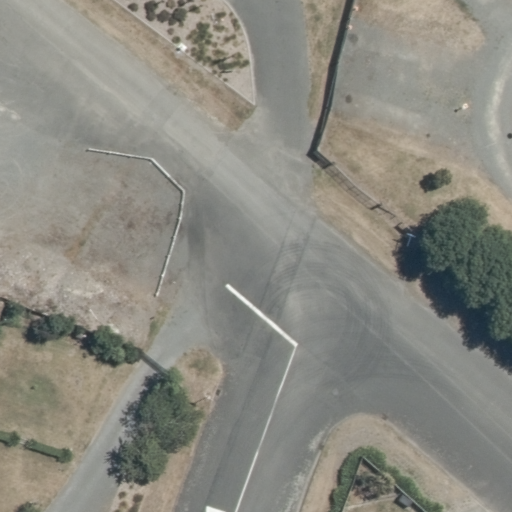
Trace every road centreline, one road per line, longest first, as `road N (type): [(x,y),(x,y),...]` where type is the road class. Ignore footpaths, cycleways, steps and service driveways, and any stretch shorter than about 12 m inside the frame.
road 1 (residential): [(14,0),(316,282)]
road 2 (residential): [(316,282),(511,449)]
road 3 (residential): [(235,511),(316,282)]
